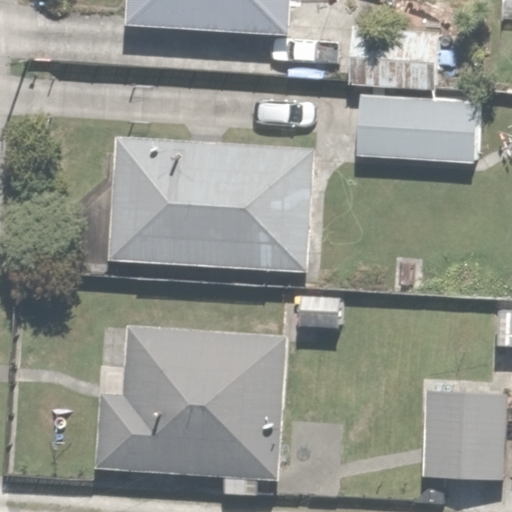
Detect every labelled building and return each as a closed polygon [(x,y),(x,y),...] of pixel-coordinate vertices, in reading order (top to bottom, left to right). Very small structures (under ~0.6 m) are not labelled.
[(135,0),(134,29),(298,36),(299,0),(135,0)] [(511,0),(499,0),(500,19),(511,19),(511,0)] [(357,21),(354,86),(443,90),(446,25),(357,21)] [(487,98),(366,95),(365,164),(486,166),(487,98)] [(329,150),(125,138),(117,263),(321,276),(329,150)] [(106,392),(104,472),(289,476),(292,342),(136,338),(135,393),(106,392)] [(425,402),(425,478),(511,477),(511,441),(511,401),(425,402)]
